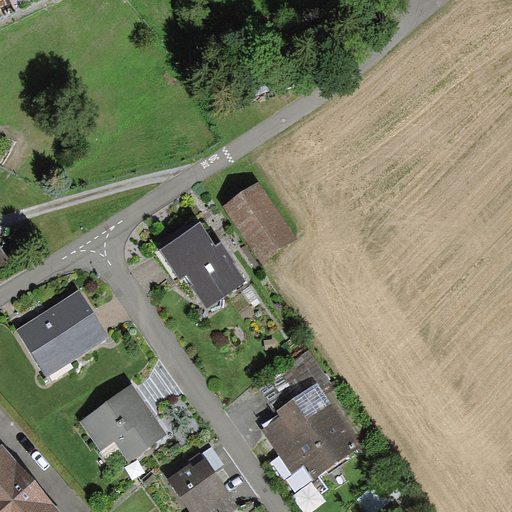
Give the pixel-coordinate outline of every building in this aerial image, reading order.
[(259,185),(224,209),(262,266),(298,242),(259,185)] [(200,229),(161,255),(179,283),(187,278),(206,307),(244,283),(221,248),(215,252),(200,229)] [(77,295),(18,332),(48,381),(107,344),(77,295)] [(129,389),(82,422),(99,447),(113,437),(127,457),(160,434),(129,389)] [(285,415),(263,430),(299,485),(352,450),(325,410),(294,430),(285,415)] [(0,511),(7,511),(34,489),(2,451),(0,452),(0,511)] [(201,459),(170,480),(191,511),(223,511),(233,506),(201,459)] [(54,511),(34,489),(7,511),(54,511)]
